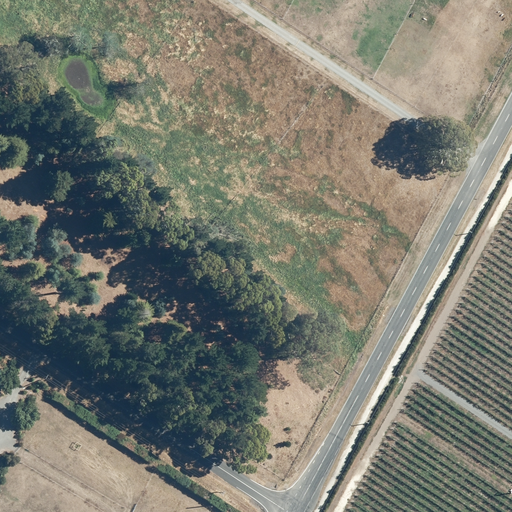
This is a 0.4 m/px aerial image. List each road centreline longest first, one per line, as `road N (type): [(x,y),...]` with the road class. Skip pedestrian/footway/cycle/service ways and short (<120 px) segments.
road 1 (tertiary): [(511,111),(296,511)]
road 2 (unclassified): [(286,511),(0,323)]
